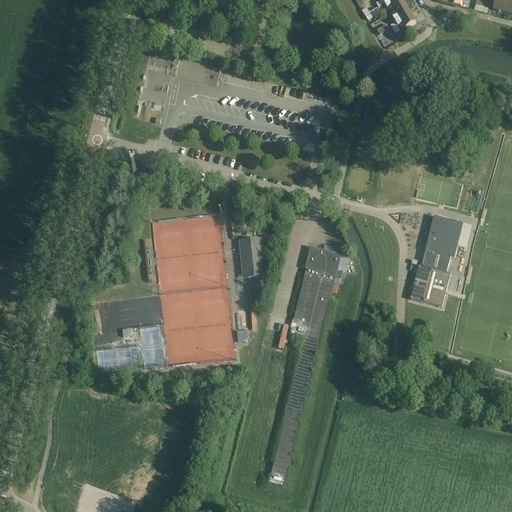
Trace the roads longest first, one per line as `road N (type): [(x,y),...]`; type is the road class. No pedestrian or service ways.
road 1 (tertiary): [(0,505),(94,138)]
road 2 (tertiary): [(94,138),(130,0)]
